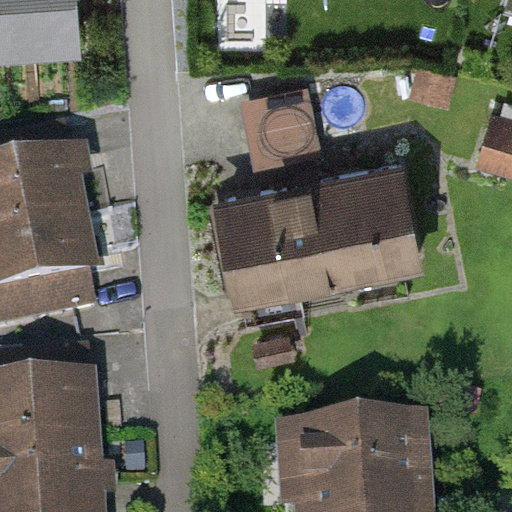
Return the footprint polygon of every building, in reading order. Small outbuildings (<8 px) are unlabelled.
[(82,0),(0,0),(0,50),(85,45),(82,0)] [(257,163),(326,149),(311,76),(242,90),(257,163)] [(511,123),(501,121),(486,170),(511,177),(511,123)] [(65,131),(0,143),(0,293),(29,288),(35,317),(99,304),(65,131)] [(419,171),(232,202),(249,306),(437,274),(419,171)] [(0,511),(99,511),(88,357),(0,363),(0,511)] [(448,511),(443,433),(303,442),(307,511),(448,511)]
